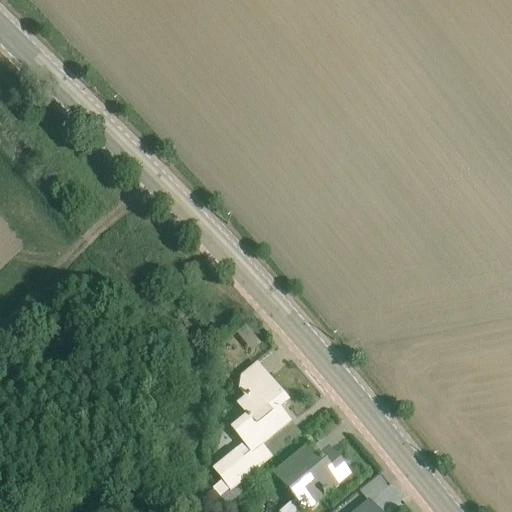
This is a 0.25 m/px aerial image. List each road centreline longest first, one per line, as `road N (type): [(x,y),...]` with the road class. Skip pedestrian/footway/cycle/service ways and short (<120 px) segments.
road 1 (tertiary): [(445,511),(316,350),(153,176),(0,30)]
road 2 (track): [(153,176),(63,248),(0,338)]
